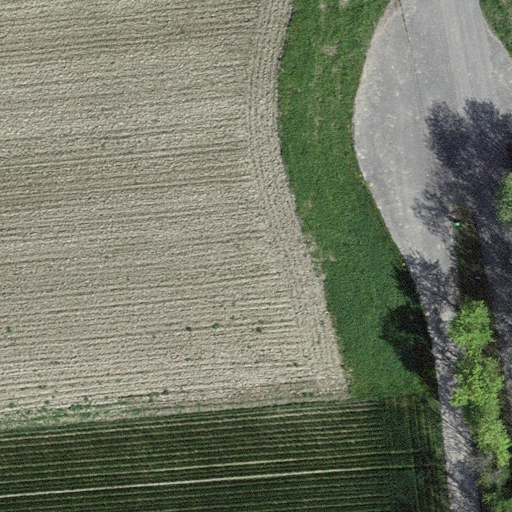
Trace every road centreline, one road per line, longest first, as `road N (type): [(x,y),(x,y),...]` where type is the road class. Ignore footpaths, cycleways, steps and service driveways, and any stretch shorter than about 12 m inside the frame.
road 1 (track): [(458,511),(418,167),(425,128),(443,95),(471,82),(511,99)]
road 2 (unclassified): [(454,0),(511,285)]
